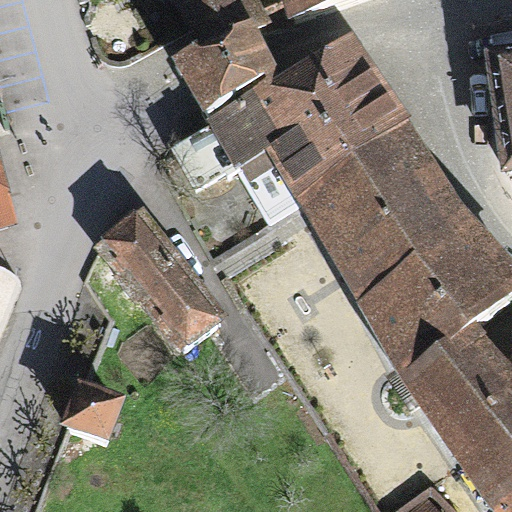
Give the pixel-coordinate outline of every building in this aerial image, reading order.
[(185,0),(200,38),(205,47),(258,20),(265,33),(349,0),(185,0)] [(197,103),(211,127),(288,77),(279,59),(265,33),(258,20),(205,47),(176,62),(197,103)] [(288,77),(211,127),(272,218),(297,201),(413,124),(353,33),(288,77)] [(511,56),(494,59),(508,173),(511,172),(511,56)] [(428,147),(413,124),(297,201),(359,302),(472,218),(428,147)] [(0,177),(0,236),(15,233),(0,177)] [(227,321),(138,208),(90,246),(179,358),(227,321)] [(511,263),(472,218),(359,302),(402,380),(492,511),(507,511),(511,507),(511,366),(507,361),(472,327),(484,318),(511,296),(511,263)] [(122,403),(82,394),(72,435),(112,444),(122,403)] [(437,511),(426,498),(408,511),(437,511)]
